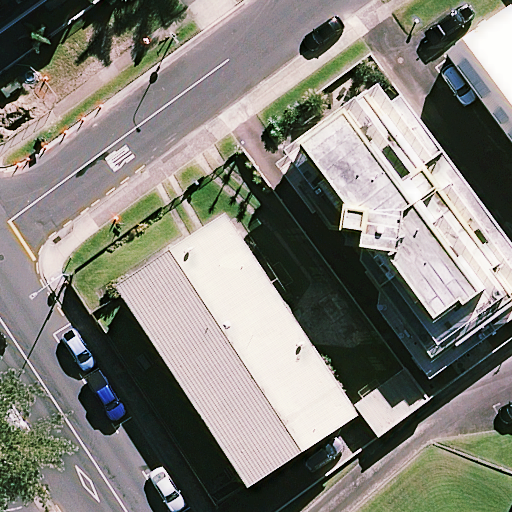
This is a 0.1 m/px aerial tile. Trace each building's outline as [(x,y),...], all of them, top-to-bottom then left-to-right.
[(0,0),(0,36),(50,0),(0,0)] [(511,9),(511,10),(449,56),(511,141),(511,9)] [(332,237),(338,233),(383,294),(370,303),(426,379),(511,317),(511,247),(390,78),(285,154),(303,178),(294,185),(332,237)] [(358,417),(227,217),(119,287),(251,488),(358,417)] [(428,402),(406,370),(357,406),(379,437),(428,402)]
